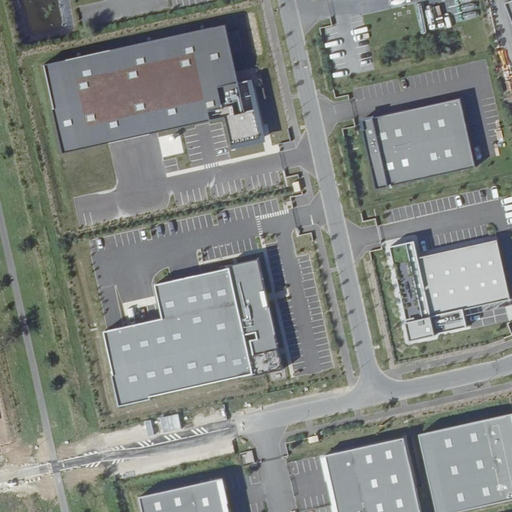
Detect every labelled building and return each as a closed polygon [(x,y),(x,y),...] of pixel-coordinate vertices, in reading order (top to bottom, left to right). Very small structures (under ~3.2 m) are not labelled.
[(237,6),(39,40),(61,150),(138,135),(221,120),(226,148),(266,138),(237,6)] [(476,167),(461,98),(362,120),(372,165),(371,165),(376,190),(476,167)] [(303,184),(296,186),(298,195),(305,194),(303,184)] [(415,241),(390,246),(407,322),(406,322),(407,327),(408,326),(411,341),(427,336),(428,338),(436,336),(436,335),(468,327),(464,310),(511,299),(498,240),(419,258),(415,241)] [(282,367),(257,260),(153,284),(161,319),(102,332),(112,375),(110,375),(117,406),(149,399),(148,397),(282,367)] [(511,413),(420,434),(437,511),(453,511),(511,499),(511,413)] [(154,441),(190,436),(188,422),(168,424),(168,419),(151,421),(154,441)] [(115,452),(152,443),(147,424),(111,433),(115,452)] [(421,511),(405,436),(324,454),(337,511),(421,511)] [(227,511),(220,478),(139,496),(143,511),(227,511)]
